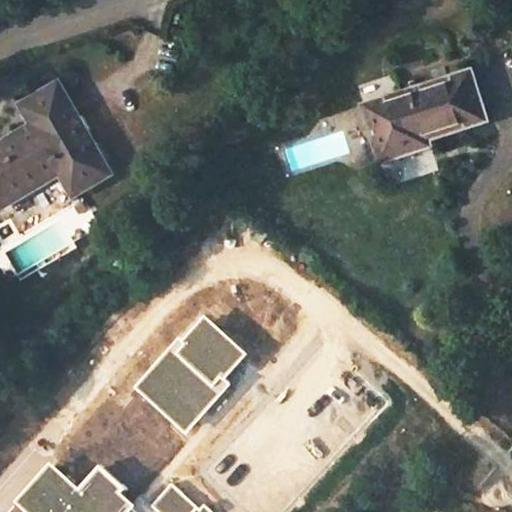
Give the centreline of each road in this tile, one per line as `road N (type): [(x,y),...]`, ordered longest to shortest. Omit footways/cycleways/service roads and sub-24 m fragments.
road 1 (residential): [(511,153),(471,200),(462,250),(489,282),(511,285)]
road 2 (residential): [(129,0),(102,16),(0,39)]
